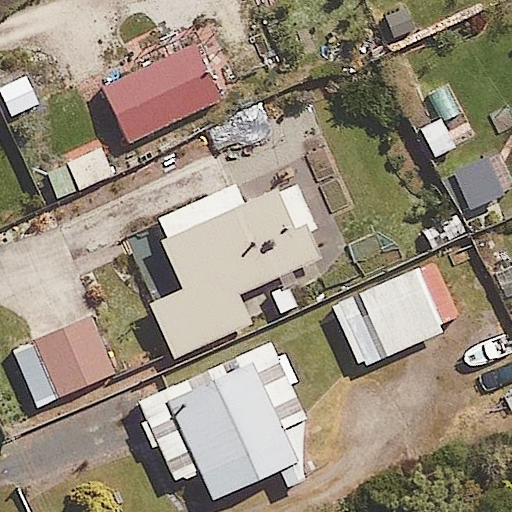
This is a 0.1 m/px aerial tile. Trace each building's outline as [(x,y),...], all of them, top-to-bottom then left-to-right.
[(219,100),(194,44),(103,85),(128,140),(219,100)] [(113,173),(101,147),(65,164),(77,190),(113,173)] [(502,194),(484,153),(452,166),(469,208),(502,194)] [(242,204),(234,186),(155,220),(183,289),(151,302),(173,355),(250,323),(237,292),(322,257),(291,183),(242,204)] [(333,304),(357,361),(382,350),(386,358),(444,335),(417,270),(333,304)] [(115,370),(91,316),(13,352),(38,406),(115,370)] [(202,470),(212,496),(280,469),(286,484),(303,478),(283,427),(304,419),(274,342),(141,394),(150,417),(144,419),(154,447),(161,444),(175,481),(202,470)]
